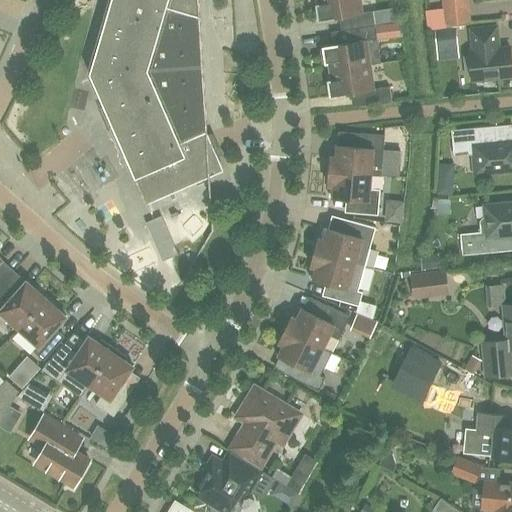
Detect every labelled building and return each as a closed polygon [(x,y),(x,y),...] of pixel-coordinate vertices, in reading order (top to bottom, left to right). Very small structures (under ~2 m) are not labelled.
[(110,0),(89,73),(147,204),(224,170),(207,132),(198,0),(110,0)] [(361,0),(319,0),(320,3),(317,3),(319,19),(349,14),(351,28),(376,24),(374,10),(364,12),(361,0)] [(471,20),(468,0),(442,0),(446,23),(471,20)] [(376,24),(351,28),(353,42),(323,46),(326,62),(329,61),(331,70),(372,64),(368,40),(379,38),(376,24)] [(398,24),(377,27),(379,41),(400,39),(398,24)] [(496,26),(471,29),(473,50),(470,51),(473,80),(511,76),(511,67),(510,46),(499,48),(496,26)] [(436,59),(458,57),(456,34),(435,36),(436,59)] [(372,64),(331,70),(332,79),(328,80),(331,95),(360,91),(362,105),(393,101),(391,86),(376,88),(372,64)] [(475,174),(511,170),(511,139),(499,141),(497,125),(450,130),(453,152),(473,150),(475,174)] [(331,155),(330,170),(381,174),(398,175),(400,152),(383,150),(384,134),(383,134),(359,132),(358,146),(351,146),(338,145),(333,144),(332,155),(331,155)] [(330,170),(328,185),(330,185),(329,196),(346,197),(354,198),(353,212),(378,214),(380,189),(370,188),(372,174),(381,175),(381,174),(330,170)] [(448,181),(439,180),(438,194),(453,195),(453,187),(448,181)] [(385,220),(402,221),(402,200),(386,199),(385,220)] [(483,218),(480,221),(481,232),(461,234),(463,255),(508,251),(507,241),(510,237),(510,234),(511,234),(511,203),(510,201),(500,202),(498,205),(485,206),(486,218),(483,218)] [(146,222),(163,261),(178,254),(161,215),(146,222)] [(319,237),(315,251),(365,265),(376,227),(351,220),(347,233),(328,228),(323,227),(320,237),(319,237)] [(312,266),(309,277),(327,282),(333,283),(330,297),(358,305),(356,312),(357,312),(372,318),(376,305),(360,300),(362,291),(358,290),(358,288),(364,268),(365,265),(315,251),(311,266),(312,266)] [(445,271),(411,276),(415,298),(448,293),(445,271)] [(15,293),(3,282),(0,285),(0,311),(19,329),(46,298),(26,280),(15,293)] [(46,298),(19,329),(38,346),(34,351),(44,360),(64,337),(55,329),(66,316),(46,298)] [(511,303),(504,305),(507,340),(483,342),(486,376),(511,373),(511,348),(511,347),(511,303)] [(292,315),(285,329),(332,352),(332,351),(323,347),(330,334),(338,339),(350,316),(327,305),(321,317),(298,306),(293,316),(292,315)] [(332,352),(285,329),(279,342),(280,343),(275,353),(298,364),(291,376),(318,390),(325,377),(320,375),(332,352)] [(67,348),(50,373),(68,385),(82,394),(88,384),(114,347),(101,338),(98,342),(89,336),(86,340),(77,354),(67,348)] [(391,386),(422,402),(442,360),(411,345),(391,386)] [(114,347),(88,384),(103,394),(96,404),(114,416),(131,391),(121,385),(126,376),(130,371),(134,366),(125,359),(127,356),(114,347)] [(8,375),(22,387),(38,368),(25,356),(8,375)] [(0,423),(19,391),(6,380),(0,385),(0,423)] [(28,402),(36,387),(30,383),(18,397),(28,402)] [(237,416),(247,422),(231,447),(261,465),(276,440),(283,443),(300,414),(255,386),(237,416)] [(468,453),(493,455),(511,456),(511,427),(500,427),(501,415),(479,413),(477,432),(470,431),(468,453)] [(74,485),(89,459),(76,452),(83,440),(44,416),(31,438),(45,446),(36,462),(74,485)] [(203,488),(199,496),(214,505),(212,509),(217,511),(237,511),(240,507),(239,502),(236,499),(243,487),(250,491),(257,495),(266,494),(276,479),(273,477),(262,471),(230,451),(222,463),(213,457),(205,470),(208,472),(199,486),(203,488)] [(475,482),(481,466),(481,465),(457,456),(451,472),(475,482)] [(298,470),(288,486),(299,492),(308,476),(298,470)] [(511,511),(511,483),(499,482),(485,481),(483,507),(495,508),(494,511),(511,511)] [(433,510),(435,511),(459,511),(461,511),(441,498),(433,510)]
